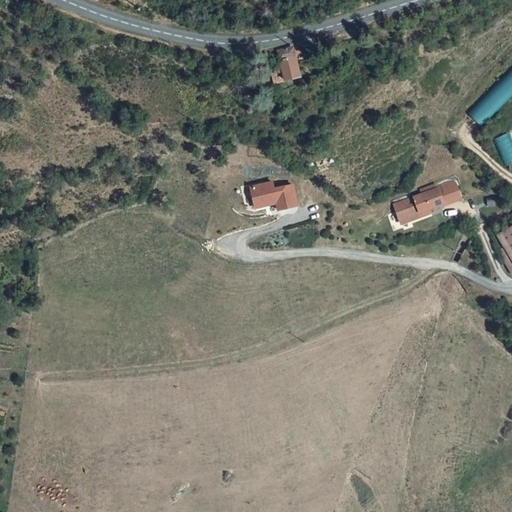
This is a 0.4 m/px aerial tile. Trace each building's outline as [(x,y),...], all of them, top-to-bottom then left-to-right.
[(295,48),(282,53),(287,71),(275,76),(277,84),(305,76),(295,48)] [(511,69),(469,112),(482,125),(511,95),(511,69)] [(511,136),(510,134),(494,141),(507,166),(511,164),(511,136)] [(273,182),(252,187),(255,201),(265,199),(267,206),(277,203),(280,210),(298,206),(293,185),(275,189),(273,182)] [(441,191),(396,199),(399,219),(426,214),(425,209),(462,203),(459,187),(452,187),(440,189),(441,191)] [(265,199),(255,201),(256,208),(267,206),(265,199)] [(511,230),(501,238),(511,254),(511,230)]
